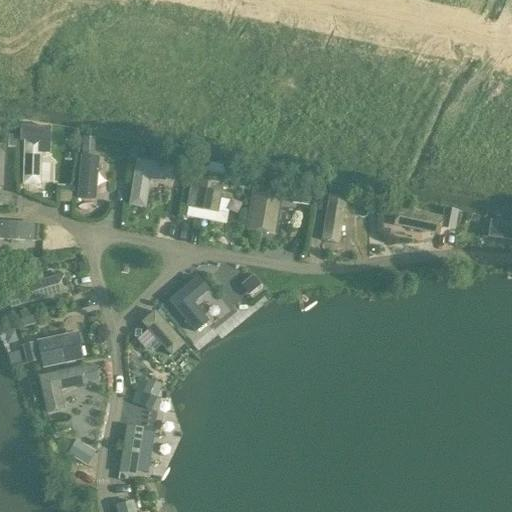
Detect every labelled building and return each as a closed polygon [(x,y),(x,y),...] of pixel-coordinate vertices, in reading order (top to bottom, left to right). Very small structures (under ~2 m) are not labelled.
[(434,0),(433,6),(453,10),(454,0),(434,0)] [(511,0),(488,0),(486,7),(511,18),(511,0)] [(142,38),(137,61),(175,69),(177,61),(176,60),(185,14),(160,9),(154,41),(142,38)] [(185,14),(176,60),(177,61),(199,65),(197,74),(210,77),(215,54),(203,51),(210,19),(185,14)] [(250,61),(245,84),(258,87),(260,78),(284,83),(293,37),(269,32),(262,63),(250,61)] [(293,37),(284,83),(307,88),(305,96),(319,99),(323,76),(311,74),(318,42),(293,37)] [(358,83),(353,106),(391,114),(393,105),(392,105),(401,59),(377,54),(370,86),(358,83)] [(401,59),(392,105),(393,105),(415,110),(413,119),(427,122),(431,99),(419,96),(426,64),(401,59)] [(466,106),(461,129),(474,132),(476,123),(500,128),(509,82),(485,77),(478,108),(466,106)] [(511,82),(509,82),(500,128),(511,130),(511,82)] [(49,127),(19,125),(19,141),(25,141),(23,185),(39,186),(41,141),(49,142),(49,127)] [(99,157),(80,156),(76,199),(95,201),(99,157)] [(136,162),(129,206),(144,208),(149,179),(171,182),(173,168),(136,162)] [(194,172),(187,207),(217,213),(224,177),(194,172)] [(281,193),(253,188),(245,234),(273,239),(281,193)] [(345,200),(329,198),(322,241),(338,244),(345,200)] [(398,210),(394,226),(438,235),(441,219),(398,210)] [(0,223),(0,240),(35,242),(36,225),(0,223)] [(511,227),(485,224),(482,239),(511,243),(511,227)] [(252,298),(265,288),(254,274),(241,284),(252,298)] [(20,288),(25,304),(68,292),(63,276),(20,288)] [(206,292),(196,280),(168,303),(193,334),(206,324),(191,305),(206,292)] [(156,315),(143,327),(171,356),(183,345),(156,315)] [(65,336),(37,343),(43,369),(81,361),(78,347),(68,349),(65,336)] [(38,377),(46,416),(64,412),(60,391),(86,386),(82,368),(38,377)] [(132,403),(155,409),(161,384),(138,379),(132,403)] [(142,430),(126,427),(119,471),(135,474),(142,430)] [(67,453),(88,465),(97,450),(76,438),(67,453)] [(134,511),(132,503),(116,507),(117,511),(134,511)]
